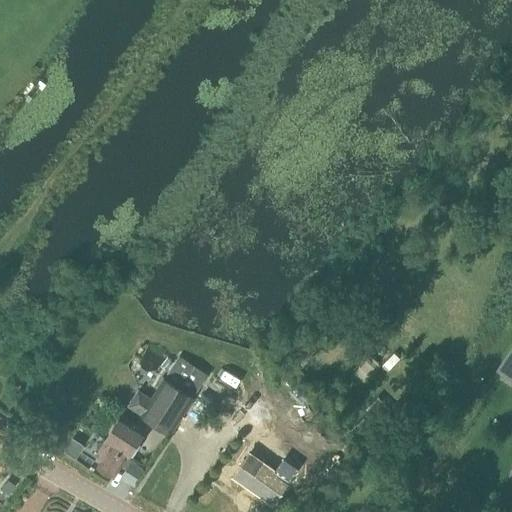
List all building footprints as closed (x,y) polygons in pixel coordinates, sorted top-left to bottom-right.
[(332,318),(327,317),(323,321),(324,328),(331,330),(335,324),(332,318)] [(328,336),(313,324),(299,342),(313,354),(328,336)] [(511,347),(497,370),(511,379),(511,347)] [(138,420),(147,425),(151,420),(171,432),(206,377),(177,358),(142,414),(138,420)] [(391,408),(379,395),(366,409),(368,411),(352,428),(368,444),(384,428),(378,422),(391,408)] [(147,425),(138,420),(135,424),(116,412),(100,436),(106,441),(129,455),(130,456),(148,429),(146,428),(147,425)] [(129,455),(106,441),(97,455),(103,459),(99,467),(115,477),(123,465),(126,467),(130,461),(126,460),(129,455)] [(17,484),(9,478),(1,488),(9,494),(17,484)]
